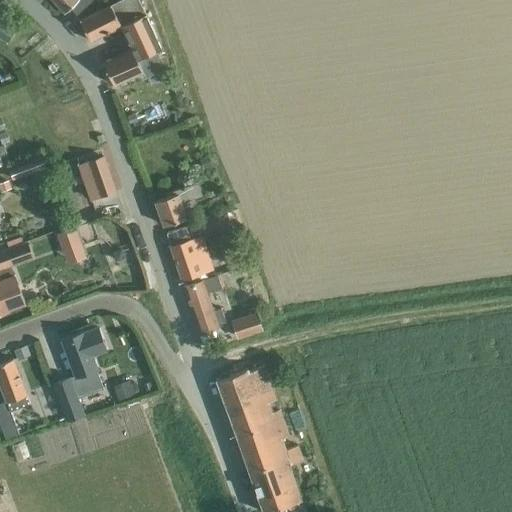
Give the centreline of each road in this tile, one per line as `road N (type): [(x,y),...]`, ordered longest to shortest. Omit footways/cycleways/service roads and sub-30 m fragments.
road 1 (residential): [(197,370),(92,82),(67,43),(22,0)]
road 2 (track): [(197,370),(305,336),(511,312)]
road 3 (residential): [(0,341),(119,302),(139,313),(172,366),(197,370)]
road 4 (residential): [(247,511),(197,370)]
